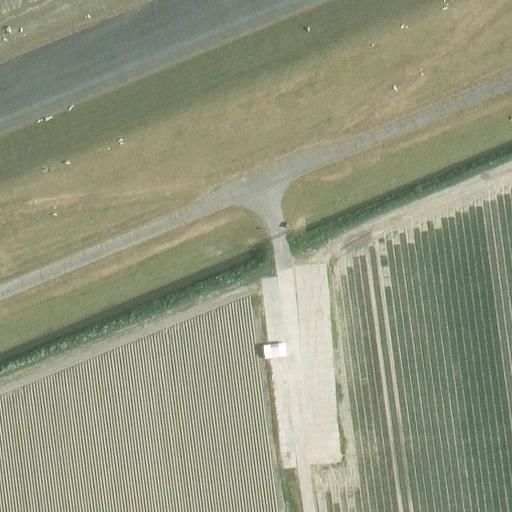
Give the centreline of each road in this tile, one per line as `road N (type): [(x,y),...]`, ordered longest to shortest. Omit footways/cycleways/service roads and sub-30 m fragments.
road 1 (track): [(0,129),(316,0)]
road 2 (track): [(314,511),(266,179)]
road 3 (track): [(266,179),(494,0)]
road 4 (track): [(266,179),(0,211)]
